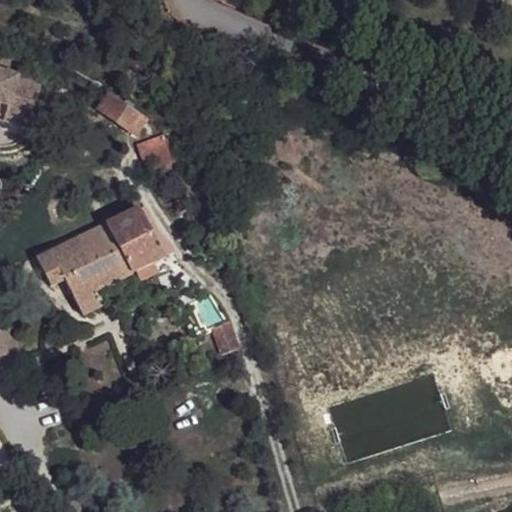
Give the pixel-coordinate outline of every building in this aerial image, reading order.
[(0,65),(0,117),(11,123),(34,76),(10,65),(8,69),(0,65)] [(95,108),(134,134),(146,117),(107,91),(95,108)] [(164,139),(138,147),(145,172),(172,163),(164,139)] [(116,249),(149,232),(138,209),(104,226),(107,232),(116,249)] [(104,226),(36,260),(49,288),(62,281),(80,316),(105,303),(99,289),(130,274),(116,249),(107,232),(104,226)] [(149,264),(162,259),(149,232),(116,249),(130,274),(132,273),(149,264)] [(136,282),(153,274),(149,264),(132,273),(136,282)] [(222,357),(237,351),(225,323),(224,324),(211,330),(211,331),(222,357)] [(12,326),(0,328),(0,356),(18,353),(12,326)]
